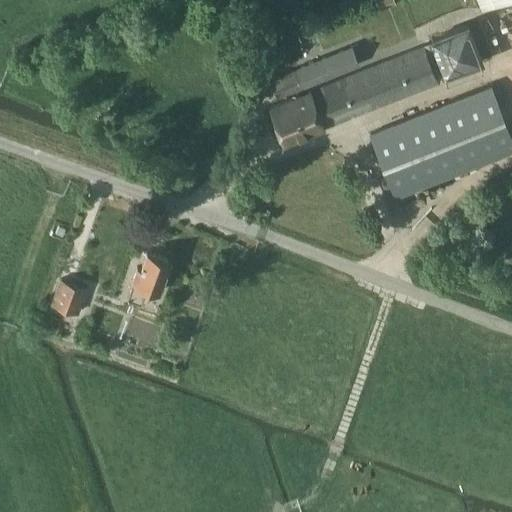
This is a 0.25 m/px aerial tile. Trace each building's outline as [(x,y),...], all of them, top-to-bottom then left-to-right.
[(509,0),(477,0),(481,11),(509,0)] [(283,146),(439,82),(423,44),(269,105),(283,146)] [(333,54),(269,79),(277,99),(340,72),(359,65),(352,46),(333,54)] [(395,198),(511,151),(511,136),(491,84),(369,133),(395,198)] [(131,282),(133,282),(128,298),(140,302),(145,287),(160,292),(171,260),(146,251),(140,268),(137,267),(131,282)] [(78,314),(87,288),(60,278),(51,304),(78,314)]
